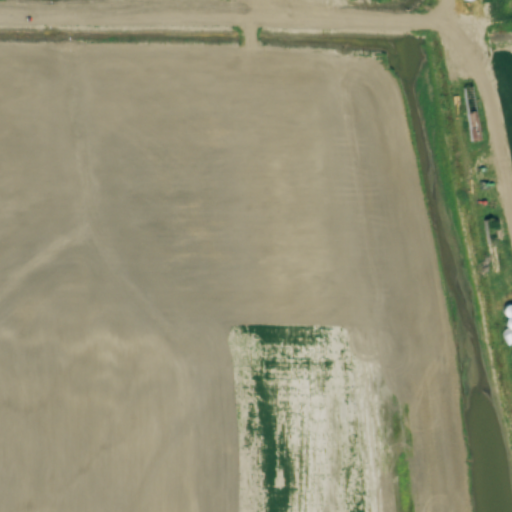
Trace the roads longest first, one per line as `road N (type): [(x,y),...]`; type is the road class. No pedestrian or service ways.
road 1 (residential): [(511,365),(428,8)]
road 2 (residential): [(428,8),(194,0)]
